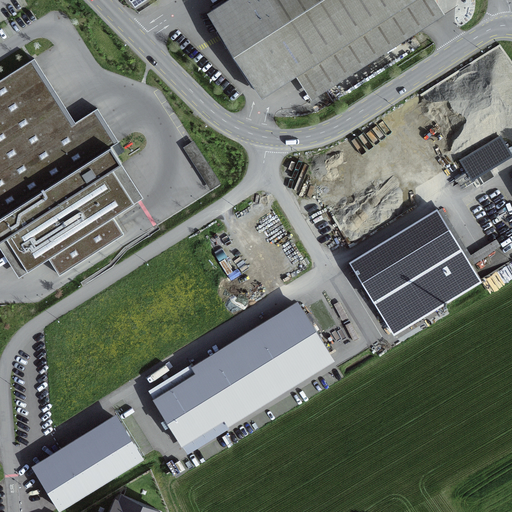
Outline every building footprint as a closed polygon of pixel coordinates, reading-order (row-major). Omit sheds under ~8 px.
[(228,0),(210,12),(266,99),(297,79),(310,99),(444,15),(434,0),(228,0)] [(75,122),(34,58),(0,79),(0,241),(6,237),(28,271),(49,258),(59,275),(124,233),(113,216),(134,203),(113,169),(122,164),(111,146),(118,141),(97,108),(75,122)] [(472,180),(511,154),(511,151),(500,133),(459,159),(472,180)] [(415,187),(403,194),(410,206),(421,200),(415,187)] [(480,281),(438,210),(350,261),(393,333),(480,281)] [(329,351),(303,308),(154,400),(180,443),(329,351)] [(58,508),(142,455),(121,421),(37,474),(58,508)]
